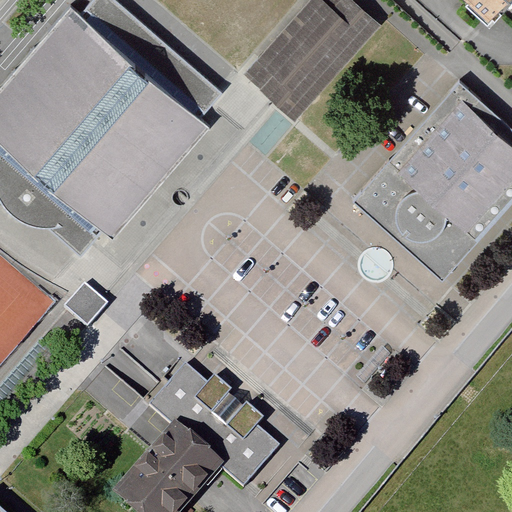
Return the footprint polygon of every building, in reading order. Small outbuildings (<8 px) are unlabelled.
[(0,179),(2,181),(6,200),(16,216),(34,228),(53,232),(62,231),(89,253),(109,230),(115,235),(214,116),(209,112),(229,87),(123,0),(109,0),(96,17),(80,3),(70,14),(83,25),(4,119),(0,115),(0,179)] [(331,0),(310,0),(260,59),(292,86),(277,103),(297,120),(381,21),(359,2),(349,14),(331,0)] [(475,0),(497,18),(511,0),(475,0)] [(511,181),(511,139),(466,98),(401,170),(468,230),(511,181)] [(88,281),(67,303),(89,324),(110,302),(88,281)] [(144,361),(172,364),(175,333),(147,330),(144,361)] [(129,421),(150,398),(110,362),(89,385),(129,421)] [(171,427),(221,470),(247,492),(282,450),(184,368),(149,409),(171,427)] [(184,511),(221,470),(171,427),(107,502),(118,511),(184,511)]
